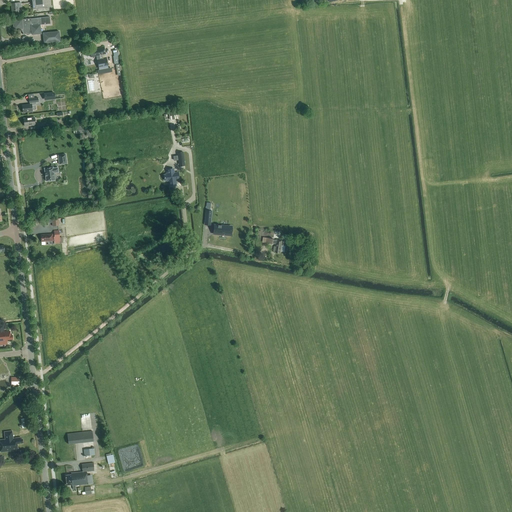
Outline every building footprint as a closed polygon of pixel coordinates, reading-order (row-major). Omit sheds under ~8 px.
[(31,0),(33,9),(51,7),(50,0),(31,0)] [(12,13),(19,12),(19,7),(21,7),(21,2),(11,4),(12,13)] [(17,20),(13,20),(14,29),(23,28),(23,34),(26,34),(27,35),(31,33),(32,33),(32,34),(41,33),(40,25),(41,25),(50,24),(49,16),(30,19),(31,20),(22,21),(22,19),(21,18),(17,20)] [(59,31),(43,33),(44,43),(60,41),(59,31)] [(102,57),(102,55),(105,55),(103,47),(94,49),(94,50),(90,51),(91,57),(96,56),(99,70),(108,68),(106,57),(102,57)] [(30,104),(22,105),(23,112),(32,111),(32,110),(36,110),(35,102),(38,102),(37,97),(34,98),(28,98),(29,103),(30,103),(30,104)] [(170,120),(179,118),(177,111),(168,113),(170,120)] [(24,126),(35,125),(34,117),(23,118),(24,126)] [(84,125),(75,126),(76,134),(85,132),(84,125)] [(59,165),(67,164),(66,154),(58,155),(59,165)] [(53,168),(53,167),(44,168),(46,181),(51,180),(51,181),(53,181),(54,180),(55,180),(54,172),(58,172),(57,167),(53,168)] [(178,172),(174,172),(174,168),(167,169),(167,173),(166,173),(166,175),(164,175),(164,180),(166,180),(167,181),(168,181),(169,187),(177,186),(176,180),(179,179),(178,172)] [(214,228),(213,233),(222,234),(222,232),(224,232),(224,234),(228,235),(231,235),(231,234),(231,229),(231,227),(229,227),(229,226),(221,226),(221,225),(218,225),(218,228),(214,228)] [(265,237),(264,242),(272,243),(276,243),(275,246),(274,246),(273,252),(280,253),(280,251),(285,252),(285,246),(286,246),(287,241),(283,241),(283,240),(276,239),(276,240),(273,239),(273,238),(265,237)] [(5,332),(5,331),(0,331),(0,344),(7,344),(6,341),(7,341),(7,339),(13,339),(13,335),(10,335),(10,332),(5,332)] [(5,440),(0,440),(0,444),(1,452),(18,450),(18,444),(23,443),(23,439),(21,439),(21,438),(13,439),(13,431),(5,432),(5,440)] [(67,434),(68,444),(93,441),(92,431),(67,434)] [(108,464),(115,462),(113,454),(106,456),(108,464)] [(87,475),(87,471),(94,471),(93,463),(81,464),(82,471),(71,473),(71,474),(66,475),(67,485),(73,484),(73,489),(76,488),(75,485),(88,484),(93,483),(92,475),(87,475)] [(91,491),(91,486),(84,487),(85,495),(92,494),(94,493),(94,490),(91,491)]
